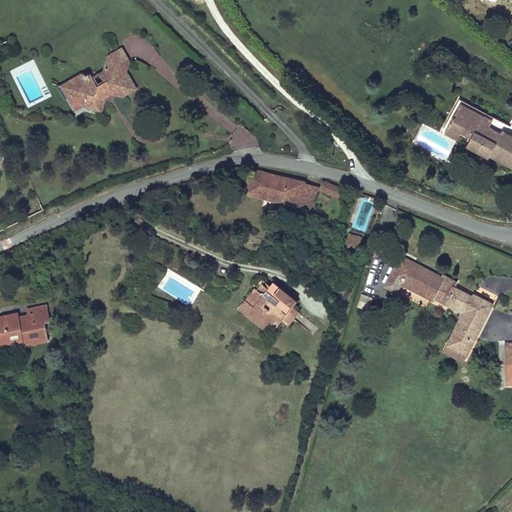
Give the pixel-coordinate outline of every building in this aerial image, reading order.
[(88,74),(70,82),(76,97),(72,98),(76,108),(84,105),(94,109),(104,105),(106,101),(104,95),(111,92),(114,98),(125,101),(137,97),(138,91),(132,76),(136,69),(130,55),(116,60),(109,72),(104,74),(108,85),(100,88),(96,77),(88,74)] [(104,74),(96,77),(100,88),(108,85),(104,74)] [(76,97),(70,82),(66,83),(72,98),(76,97)] [(111,92),(104,95),(106,101),(114,98),(111,92)] [(497,131),(499,127),(464,111),(457,126),(461,128),(466,116),(497,131)] [(511,132),(499,127),(497,131),(466,116),(461,128),(457,126),(450,141),(455,144),(458,136),(471,142),(468,148),(476,151),(478,148),(482,149),(475,162),(496,171),(497,169),(499,163),(511,169),(511,132)] [(458,136),(455,144),(453,147),(466,153),(468,148),(471,142),(458,136)] [(511,169),(499,163),(497,169),(511,175),(511,169)] [(305,184),(254,167),(246,192),(297,208),(299,205),(311,209),(313,201),(300,197),(305,184)] [(341,197),(345,188),(326,180),(322,189),(341,197)] [(317,188),(305,184),(300,197),(313,201),(317,188)] [(362,232),(352,228),(347,239),(357,243),(362,232)] [(456,280),(442,272),(441,276),(400,255),(384,285),(395,290),(400,282),(436,301),(438,296),(465,310),(449,341),(465,349),(490,301),(472,292),(471,294),(454,285),(456,280)] [(263,278),(246,300),(253,305),(247,313),(262,324),(264,321),(271,326),(277,318),(281,321),(286,314),(292,319),(299,310),(293,306),(299,298),(274,279),(271,284),(263,278)] [(253,305),(246,300),(240,307),(247,313),(253,305)] [(0,316),(1,318),(0,318),(0,335),(12,333),(11,330),(22,327),(24,334),(25,340),(50,334),(46,316),(49,315),(47,304),(18,312),(17,308),(0,311),(0,316)] [(269,329),(271,326),(264,321),(262,324),(269,329)] [(0,340),(24,334),(22,327),(11,330),(12,333),(0,335),(0,340)] [(465,349),(449,341),(445,348),(462,356),(465,349)]
